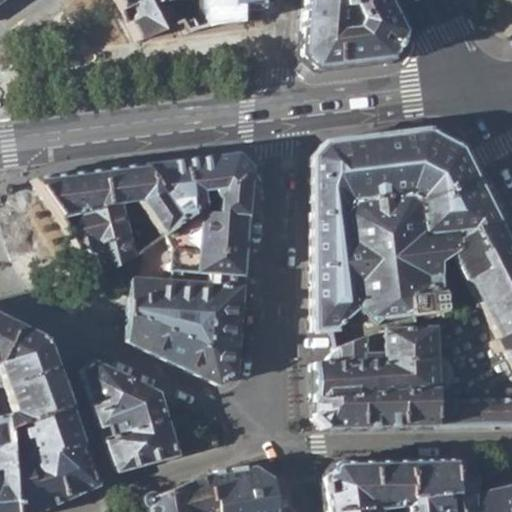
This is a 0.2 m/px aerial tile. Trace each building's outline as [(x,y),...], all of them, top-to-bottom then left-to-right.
[(133,41),(155,33),(140,0),(112,0),(120,12),(130,7),(137,21),(126,26),(133,41)] [(140,0),(155,33),(170,26),(176,37),(189,32),(186,22),(178,25),(163,2),(172,0),(198,0),(198,29),(203,28),(237,24),(238,11),(259,11),(260,0),(140,0)] [(384,61),(398,35),(380,0),(300,0),(295,56),(310,70),(384,61)] [(434,264),(449,253),(453,250),(451,233),(497,227),(458,150),(428,131),(428,133),(423,130),(395,134),(320,143),(307,158),(308,333),(326,331),(351,310),(366,328),(374,321),(438,313),(434,264)] [(232,154),(139,165),(175,223),(198,206),(195,193),(207,191),(208,198),(246,170),(246,168),(232,154)] [(51,212),(64,211),(115,204),(133,202),(153,239),(175,223),(139,165),(28,180),(44,203),(51,212)] [(149,281),(209,283),(237,285),(239,269),(246,170),(208,198),(198,206),(175,223),(153,239),(131,255),(128,257),(127,280),(149,281)] [(99,272),(128,257),(131,255),(115,204),(64,211),(66,221),(58,222),(77,248),(84,246),(92,250),(99,272)] [(435,338),(428,338),(429,357),(435,358),(438,363),(440,362),(444,369),(443,370),(444,378),(443,384),(444,385),(440,391),(439,390),(436,393),(430,396),(430,402),(429,402),(430,427),(511,425),(511,256),(497,227),(451,233),(453,250),(449,253),(477,308),(439,329),(439,327),(432,329),(435,338)] [(209,283),(149,281),(127,280),(126,291),(125,305),(123,342),(214,384),(230,375),(230,370),(233,337),(237,285),(209,283)] [(0,319),(0,418),(5,418),(19,416),(65,408),(43,347),(41,339),(0,319)] [(307,364),(308,398),(430,393),(430,396),(436,393),(439,390),(440,391),(444,385),(443,384),(444,378),(443,370),(444,369),(440,362),(438,363),(435,358),(429,357),(428,338),(428,329),(378,330),(378,336),(357,338),(330,349),(330,352),(328,354),(326,355),(324,358),(323,361),(321,363),(307,364)] [(100,438),(112,470),(172,453),(155,392),(89,362),(77,371),(96,427),(120,419),(124,429),(100,438)] [(330,429),(430,427),(429,402),(430,402),(430,396),(430,393),(308,398),(307,400),(309,418),(319,429),(330,429)] [(32,511),(93,485),(65,408),(19,416),(29,444),(8,446),(14,511),(32,511)] [(0,418),(0,511),(14,511),(8,446),(5,418),(0,418)] [(452,494),(449,461),(330,463),(318,478),(322,511),(445,511),(446,503),(445,495),(452,494)] [(471,461),(449,461),(452,494),(453,502),(453,511),(511,511),(511,483),(469,493),(471,487),(471,461)] [(228,468),(205,473),(211,511),(289,511),(290,511),(270,497),(267,486),(265,476),(251,478),(249,464),(228,468)] [(142,497),(144,511),(211,511),(205,473),(142,497)]
